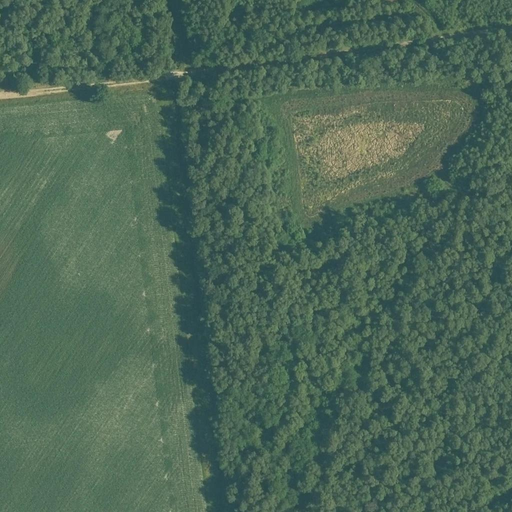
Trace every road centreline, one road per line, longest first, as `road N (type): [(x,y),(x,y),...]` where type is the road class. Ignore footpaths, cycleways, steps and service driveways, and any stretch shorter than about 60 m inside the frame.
road 1 (unclassified): [(176,75),(511,27)]
road 2 (track): [(0,95),(176,75)]
